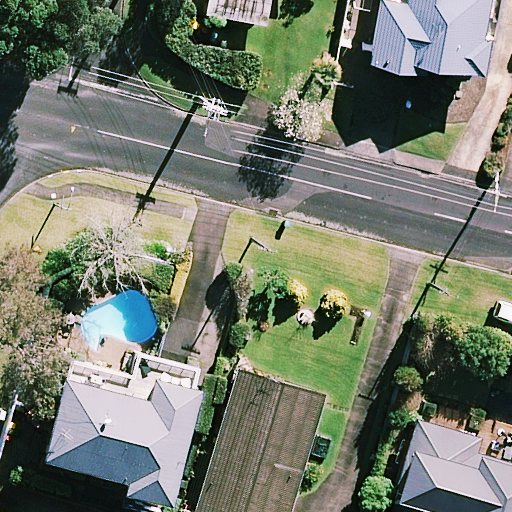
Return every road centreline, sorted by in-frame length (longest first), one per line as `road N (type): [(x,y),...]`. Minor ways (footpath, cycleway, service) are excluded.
road 1 (residential): [(511,231),(57,122)]
road 2 (residential): [(84,0),(57,122)]
